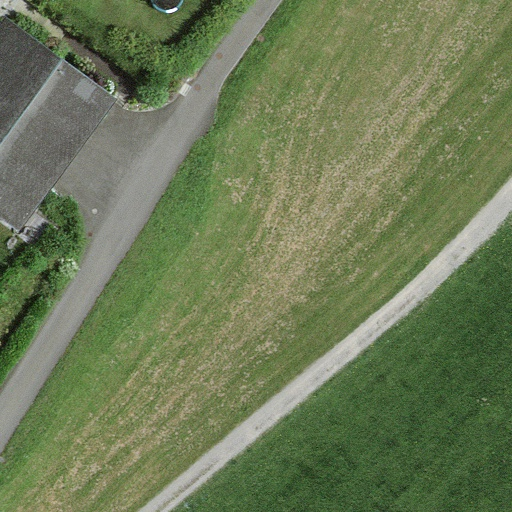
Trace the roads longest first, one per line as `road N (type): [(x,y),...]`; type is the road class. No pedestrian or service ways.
road 1 (residential): [(281,0),(0,423)]
road 2 (track): [(511,202),(480,242),(381,331),(166,511)]
